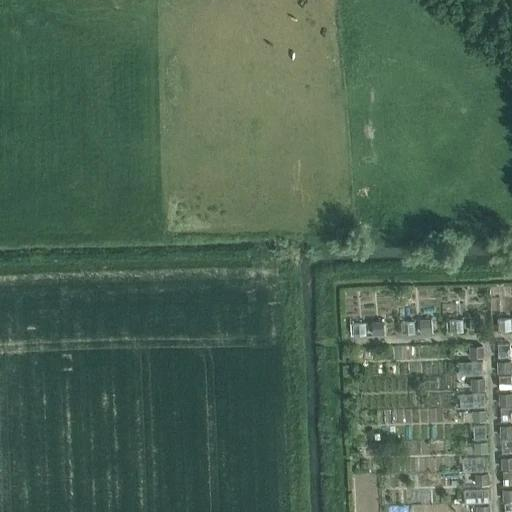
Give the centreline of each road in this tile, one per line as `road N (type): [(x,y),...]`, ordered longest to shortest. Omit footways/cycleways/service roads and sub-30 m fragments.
road 1 (track): [(489,339),(496,511)]
road 2 (track): [(347,344),(511,338)]
